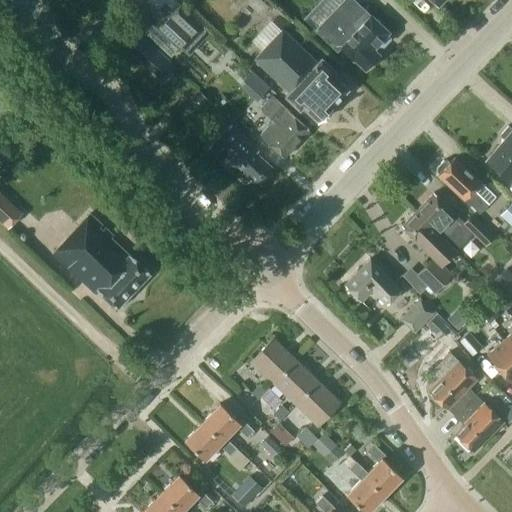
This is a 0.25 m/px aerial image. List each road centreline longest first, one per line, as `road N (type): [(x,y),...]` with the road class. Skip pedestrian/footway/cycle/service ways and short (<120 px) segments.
road 1 (residential): [(267,269),(135,142),(100,84),(53,56),(18,0)]
road 2 (residential): [(267,269),(511,11)]
road 3 (residential): [(27,511),(267,269)]
road 4 (residential): [(452,494),(361,368),(267,269)]
